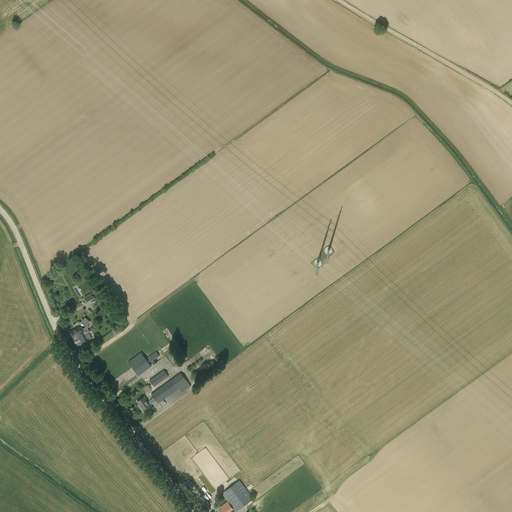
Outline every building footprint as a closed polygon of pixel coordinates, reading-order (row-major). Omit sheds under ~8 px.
[(87,302),(94,298),(91,293),(84,297),(87,302)] [(107,310),(113,319),(118,316),(112,307),(107,310)] [(81,322),(86,327),(91,321),(86,317),(81,322)] [(88,341),(85,335),(83,332),(84,332),(81,327),(70,332),(73,337),(78,346),(88,341)] [(156,351),(146,359),(141,352),(128,362),(138,376),(151,366),(149,363),(160,356),(156,351)] [(154,387),(168,376),(164,370),(149,380),(154,387)] [(154,398),(148,402),(144,397),(137,402),(146,414),(153,409),(150,405),(156,401),(158,403),(178,389),(181,393),(191,386),(180,372),(151,394),(154,398)] [(222,493),(236,511),(253,499),(239,480),(222,493)] [(222,511),(229,511),(233,509),(227,501),(219,508),(222,511)]
